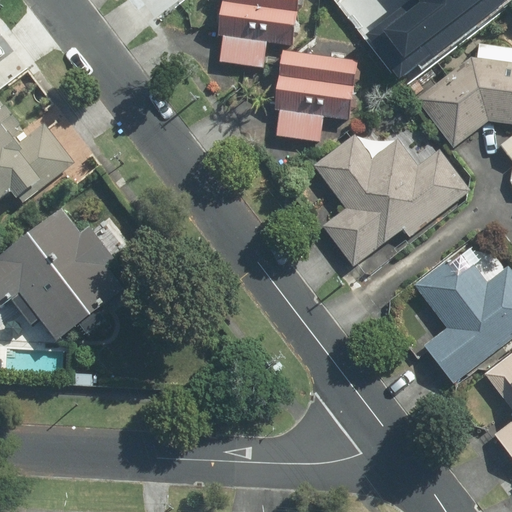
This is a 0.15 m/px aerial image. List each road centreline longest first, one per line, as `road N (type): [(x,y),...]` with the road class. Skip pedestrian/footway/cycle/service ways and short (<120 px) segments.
road 1 (residential): [(390,434),(57,0)]
road 2 (residential): [(0,448),(312,463),(362,452),(390,434)]
